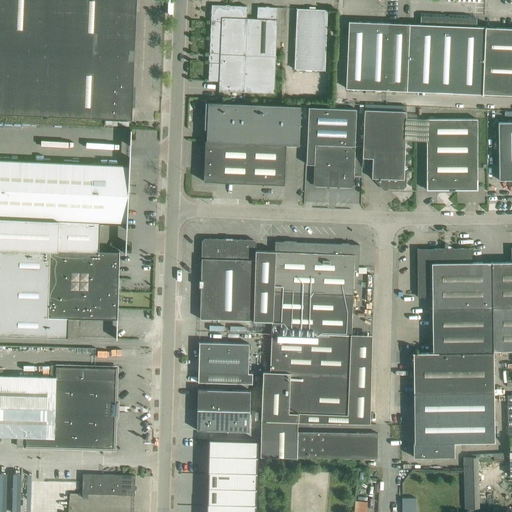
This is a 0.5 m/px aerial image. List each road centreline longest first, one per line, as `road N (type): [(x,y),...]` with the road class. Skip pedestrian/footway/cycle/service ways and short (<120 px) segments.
road 1 (unclassified): [(163,511),(173,210)]
road 2 (unclassified): [(173,210),(385,218)]
road 3 (unclassified): [(173,210),(180,0)]
road 4 (unclassified): [(381,421),(385,218)]
road 5 (unclassified): [(385,218),(511,217)]
